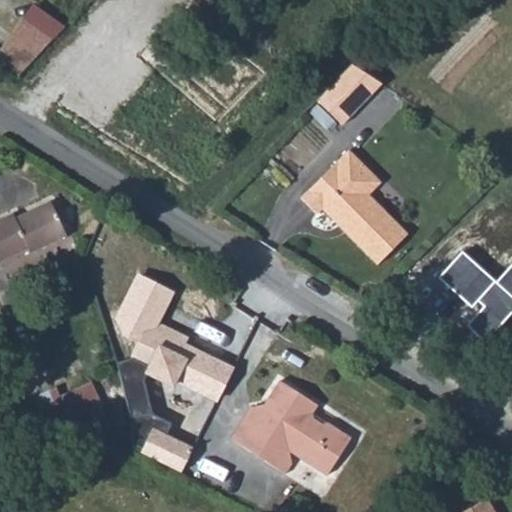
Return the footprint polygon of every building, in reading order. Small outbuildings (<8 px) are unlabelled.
[(0,69),(0,92),(13,100),(49,63),(16,43),(0,69)] [(319,100),(345,125),(384,85),(358,61),(319,100)] [(397,253),(360,216),(365,210),(366,196),(344,174),(298,221),(311,234),(321,223),(329,230),(337,238),(341,233),(349,241),(339,252),(369,283),(397,253)] [(49,227),(15,242),(12,238),(0,243),(0,281),(33,266),(36,271),(63,257),(49,227)] [(337,238),(329,230),(323,237),(339,252),(349,241),(341,233),(337,238)] [(511,313),(511,261),(495,281),(459,250),(437,275),(473,307),(477,302),(502,324),(511,313)] [(179,379),(219,399),(237,363),(192,341),(194,335),(168,322),(185,289),(137,266),(112,318),(120,335),(135,343),(131,359),(115,364),(139,438),(147,442),(143,451),(181,466),(188,448),(163,438),(170,421),(155,415),(147,375),(173,386),(179,379)] [(94,378),(48,397),(63,434),(110,415),(94,378)] [(317,417),(281,397),(268,422),(253,423),(234,454),(288,488),(296,474),(292,471),(295,467),(330,487),(352,449),(330,436),(320,437),(314,434),(317,417)]
